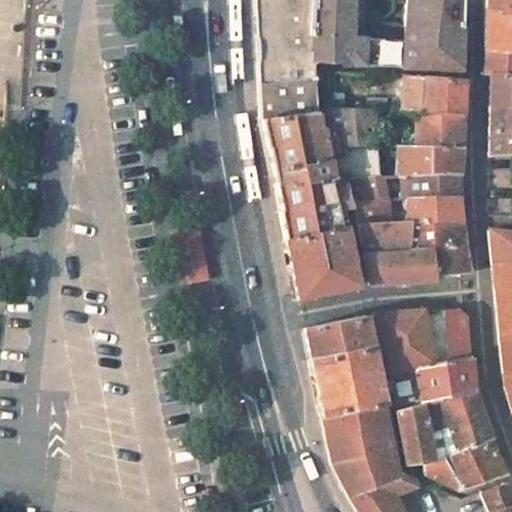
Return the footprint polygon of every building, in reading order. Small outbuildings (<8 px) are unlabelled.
[(311,0),(251,0),(254,43),(259,116),(314,110),(314,62),(312,62),(311,0)] [(311,0),(312,62),(314,62),(458,68),(460,0),(311,0)] [(511,0),(480,0),(480,7),(508,17),(511,7),(511,0)] [(511,7),(508,17),(480,7),(481,46),(511,47),(511,7)] [(511,47),(481,46),(481,70),(488,71),(511,73),(511,47)] [(511,73),(488,71),(487,104),(511,101),(511,73)] [(460,77),(401,74),(398,108),(412,108),(459,109),(460,77)] [(511,101),(487,104),(487,127),(511,126),(511,101)] [(391,108),(328,107),(329,124),(334,141),(371,143),(371,120),(391,121),(391,108)] [(459,109),(412,108),(412,145),(457,148),(459,109)] [(314,110),(259,116),(262,148),(266,148),(267,157),(278,209),(275,210),(281,239),(341,225),(337,206),(342,205),(345,205),(345,208),(349,208),(348,204),(351,204),(350,200),(345,180),(338,182),(332,183),(324,150),(330,149),(336,148),(334,141),(329,124),(325,125),(319,126),(314,110)] [(511,126),(487,127),(487,153),(511,152),(511,126)] [(371,143),(334,141),(336,148),(344,179),(372,177),(371,143)] [(412,145),(394,144),(393,176),(404,175),(456,173),(457,148),(412,145)] [(456,173),(404,175),(405,197),(455,195),(456,173)] [(372,177),(344,179),(345,180),(350,200),(380,199),(376,177),(372,177)] [(405,197),(403,197),(405,220),(457,217),(455,195),(405,197)] [(380,199),(350,200),(351,204),(356,223),(385,221),(384,198),(380,199)] [(457,217),(405,220),(406,243),(428,242),(460,241),(457,217)] [(385,221),(356,223),(361,253),(407,250),(406,243),(405,220),(385,221)] [(341,225),(281,239),(285,259),(293,298),(338,287),(355,284),(344,224),(341,225)] [(195,227),(164,234),(173,278),(204,271),(195,227)] [(511,230),(487,227),(490,256),(503,359),(504,368),(504,379),(506,388),(511,404),(511,230)] [(460,241),(428,242),(433,272),(466,270),(460,241)] [(428,242),(406,243),(407,250),(361,253),(366,283),(433,276),(433,272),(428,242)] [(387,309),(372,310),(384,368),(468,351),(465,312),(454,303),(387,309)] [(332,318),(300,326),(306,357),(368,342),(367,340),(371,340),(370,334),(367,334),(362,311),(332,318)] [(368,342),(306,357),(312,387),(318,413),(379,401),(377,388),(382,387),(388,386),(385,374),(380,376),(375,377),(368,342)] [(468,351),(384,368),(385,374),(388,386),(391,405),(474,384),(468,356),(468,351)] [(474,384),(391,405),(403,462),(417,458),(416,456),(428,453),(422,426),(447,420),(449,408),(478,400),(474,384)] [(449,408),(447,420),(455,445),(488,434),(479,406),(478,400),(449,408)] [(387,440),(379,401),(318,413),(323,438),(327,459),(347,498),(351,505),(354,510),(356,511),(394,511),(387,492),(411,484),(412,476),(393,468),(389,448),(387,440)] [(447,420),(422,426),(428,453),(455,445),(447,420)] [(428,453),(416,456),(417,458),(419,469),(457,487),(502,470),(488,434),(455,445),(428,453)] [(511,511),(511,493),(506,478),(476,488),(478,493),(486,511),(511,511)]
